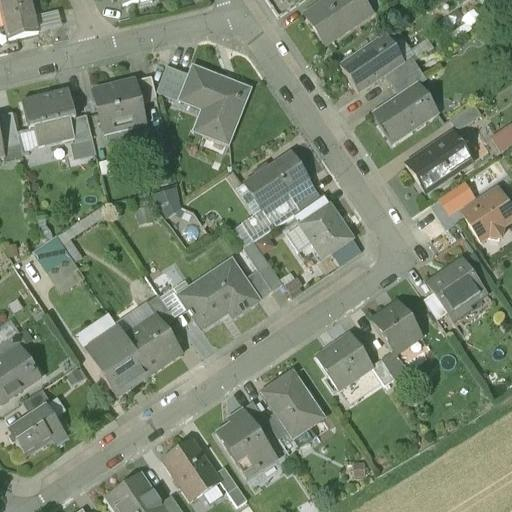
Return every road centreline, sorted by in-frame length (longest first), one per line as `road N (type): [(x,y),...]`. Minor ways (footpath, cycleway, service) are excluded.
road 1 (residential): [(261,34),(383,226),(387,258),(373,280),(25,511)]
road 2 (track): [(358,511),(511,411)]
road 3 (residential): [(102,53),(220,28),(261,34)]
